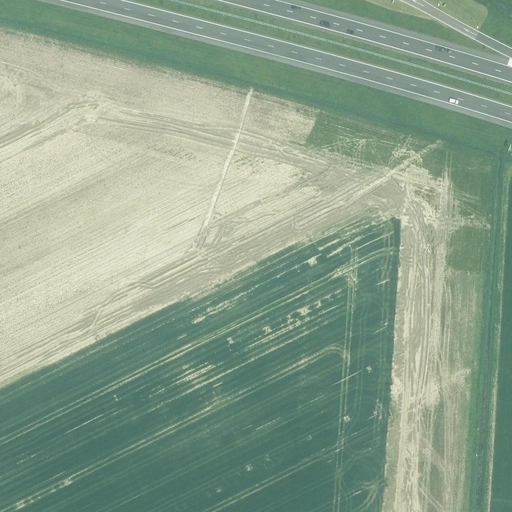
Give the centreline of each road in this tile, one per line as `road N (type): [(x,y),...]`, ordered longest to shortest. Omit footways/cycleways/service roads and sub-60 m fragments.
road 1 (motorway): [(87,0),(511,116)]
road 2 (motorway): [(511,75),(237,0)]
